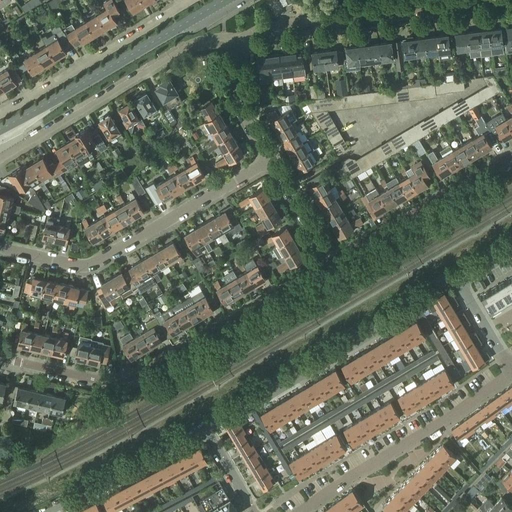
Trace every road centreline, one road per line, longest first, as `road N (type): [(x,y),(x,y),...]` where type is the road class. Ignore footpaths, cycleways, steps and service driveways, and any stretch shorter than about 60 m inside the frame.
road 1 (residential): [(0,359),(122,384),(333,262)]
road 2 (residential): [(0,249),(93,265),(272,160)]
road 3 (residential): [(459,283),(445,282),(205,430)]
road 4 (residential): [(0,158),(193,42),(234,42)]
road 5 (primary): [(0,129),(224,0)]
road 6 (residential): [(299,511),(511,373)]
road 7 (residential): [(234,42),(264,26),(481,0)]
road 8 (residential): [(190,0),(0,113)]
road 9 (residential): [(333,262),(511,157)]
road 10 (residential): [(205,430),(49,511)]
road 11 (residential): [(272,160),(243,108),(234,42)]
